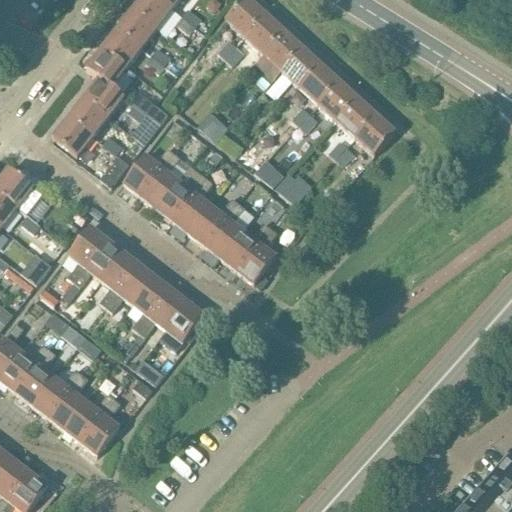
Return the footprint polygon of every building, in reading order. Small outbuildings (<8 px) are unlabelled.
[(173,15),(154,0),(143,0),(132,14),(158,34),(173,15)] [(154,0),(173,15),(184,0),(154,0)] [(246,2),(224,26),(243,43),(262,22),(265,19),(246,2)] [(181,21),(195,32),(201,24),(187,13),(181,21)] [(117,34),(142,54),(158,34),(132,14),(117,34)] [(265,19),(262,22),(243,43),(262,60),(284,36),(265,19)] [(195,32),(181,21),(175,29),(189,40),(195,32)] [(142,54),(117,34),(101,54),(127,74),(142,54)] [(280,77),(299,56),(302,53),(284,36),(262,60),(280,77)] [(224,64),(236,52),(228,45),(217,58),(218,58),(213,64),(219,70),(224,64)] [(224,64),(232,71),(243,58),(236,52),(224,64)] [(175,80),(181,72),(157,53),(151,61),(164,71),(175,80)] [(302,53),(299,56),(280,77),(298,94),(320,70),(302,53)] [(85,74),(96,82),(98,84),(99,83),(110,92),(111,92),(112,93),(127,74),(101,54),(85,74)] [(191,71),(199,76),(208,63),(201,58),(191,71)] [(164,71),(151,61),(145,69),(158,79),(164,71)] [(320,70),(298,94),(317,111),(339,87),(320,70)] [(189,74),(175,94),(182,99),(196,80),(189,74)] [(110,92),(99,83),(98,84),(83,103),(109,123),(125,102),(112,93),(111,92),(110,92)] [(339,87),(317,111),(335,128),(357,103),(339,87)] [(109,123),(83,103),(68,122),(94,142),(109,123)] [(357,103),(335,128),(354,144),(376,120),(357,103)] [(147,120),(133,109),(127,118),(140,129),(147,120)] [(158,129),(160,130),(167,120),(154,110),(152,112),(151,114),(147,120),(158,129)] [(302,112),(291,125),(298,131),(310,119),(302,112)] [(310,119),(298,131),(305,138),(317,125),(310,119)] [(376,120),(354,144),(373,162),(395,138),(376,120)] [(94,142),(68,122),(52,143),(78,163),(94,142)] [(207,141),(215,148),(228,134),(219,126),(206,140),(207,141)] [(102,149),(116,160),(122,152),(108,142),(102,149)] [(233,146),(225,156),(235,164),(235,163),(243,154),(233,146)] [(328,158),(335,165),(346,153),(339,146),(328,158)] [(346,153),(335,165),(342,172),(354,159),(346,153)] [(145,160),(122,189),(140,202),(173,159),(167,154),(156,168),(145,160)] [(242,156),(237,162),(245,169),(250,164),(242,156)] [(221,162),(222,162),(215,157),(215,158),(209,165),(215,170),(221,162)] [(156,215),(179,185),(169,178),(180,164),(173,159),(140,202),(156,215)] [(129,170),(117,161),(100,185),(99,185),(111,194),(111,193),(129,170)] [(269,168),(257,181),(272,193),(283,182),(269,168)] [(190,171),(179,185),(156,215),(172,227),(206,184),(199,179),(190,171)] [(24,172),(19,178),(38,194),(43,187),(24,172)] [(34,193),(20,182),(8,173),(0,183),(0,199),(18,214),(26,220),(32,213),(43,200),(34,193)] [(295,184),(281,200),(295,211),(311,192),(298,180),(295,184)] [(188,240),(211,210),(201,203),(212,189),(206,184),(172,227),(188,240)] [(18,214),(0,199),(0,231),(3,234),(18,214)] [(204,252),(238,209),(232,204),(221,218),(211,210),(188,240),(204,252)] [(220,265),(243,235),(234,228),(244,214),(238,209),(204,252),(220,265)] [(40,231),(54,242),(56,239),(52,236),(56,231),(32,213),(26,220),(40,231)] [(80,214),(72,224),(80,230),(81,231),(89,221),(88,221),(80,214)] [(40,231),(26,220),(20,228),(34,239),(40,231)] [(237,277),(271,234),(264,228),(253,242),(243,235),(220,265),(237,277)] [(73,288),(107,245),(90,231),(67,261),(68,262),(78,269),(67,283),(67,284),(60,293),(66,298),(73,288)] [(271,234),(237,277),(254,291),(277,261),(266,253),(277,238),(271,234)] [(60,305),(67,310),(80,293),(90,279),(100,287),(123,257),(107,245),(73,288),(66,298),(60,305)] [(106,313),(139,270),(123,257),(100,287),(110,294),(99,308),(106,313)] [(9,270),(0,263),(0,275),(3,278),(9,270)] [(22,280),(33,289),(34,290),(35,290),(36,291),(47,278),(30,265),(20,279),(22,280)] [(133,312),(155,282),(139,270),(106,313),(112,318),(123,304),(133,312)] [(30,297),(35,290),(34,290),(33,289),(22,280),(20,279),(10,272),(5,278),(30,297)] [(138,338),(151,321),(172,295),(155,282),(133,312),(142,319),(131,333),(138,338)] [(44,294),(39,301),(54,312),(59,305),(44,294)] [(177,321),(188,307),(172,295),(151,321),(138,338),(140,339),(144,343),(155,329),(165,337),(177,321)] [(205,320),(188,307),(177,321),(165,337),(159,345),(176,358),(205,320)] [(3,313),(0,316),(0,326),(4,330),(12,320),(3,313)] [(15,329),(0,349),(0,384),(22,356),(12,349),(23,335),(15,329)] [(140,339),(134,346),(139,349),(144,343),(140,339)] [(133,348),(126,357),(131,361),(138,352),(133,348)] [(0,387),(15,399),(48,354),(42,350),(32,364),(22,356),(0,384),(0,387)] [(31,411),(54,381),(45,374),(55,360),(48,354),(15,399),(31,411)] [(125,357),(121,362),(127,366),(130,362),(125,357)] [(134,375),(138,370),(133,365),(129,370),(134,375)] [(153,373),(143,365),(135,376),(145,384),(153,373)] [(54,381),(31,411),(48,423),(81,380),(75,374),(75,375),(64,388),(54,381)] [(126,377),(121,385),(126,389),(132,382),(126,377)] [(81,380),(48,423),(64,436),(86,406),(77,399),(88,385),(81,380)] [(139,385),(132,393),(145,403),(151,395),(139,385)] [(80,448),(113,404),(117,400),(110,395),(96,413),(86,406),(64,436),(80,448)] [(97,461),(120,431),(109,423),(120,409),(113,404),(80,448),(97,461)] [(0,453),(0,484),(15,465),(0,453)] [(511,465),(508,462),(493,479),(511,495),(511,465)] [(0,511),(4,511),(31,478),(15,465),(0,484),(0,501),(2,503),(0,504),(0,511)] [(32,511),(48,491),(31,478),(4,511),(32,511)] [(511,511),(511,495),(493,479),(479,495),(498,511),(511,511)] [(498,511),(479,495),(464,511),(465,511),(498,511)]
